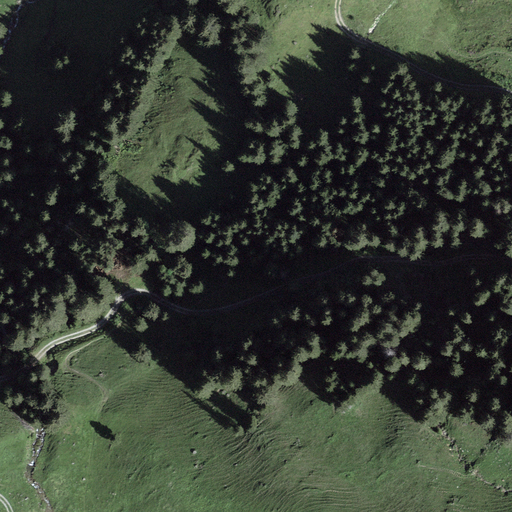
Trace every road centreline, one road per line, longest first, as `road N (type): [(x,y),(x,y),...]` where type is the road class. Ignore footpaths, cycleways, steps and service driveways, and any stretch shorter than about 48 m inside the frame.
road 1 (track): [(139,292),(200,313),(365,260),(511,261)]
road 2 (track): [(511,95),(435,78),(356,37),(338,18),(340,0)]
road 3 (track): [(0,378),(99,325),(122,298)]
